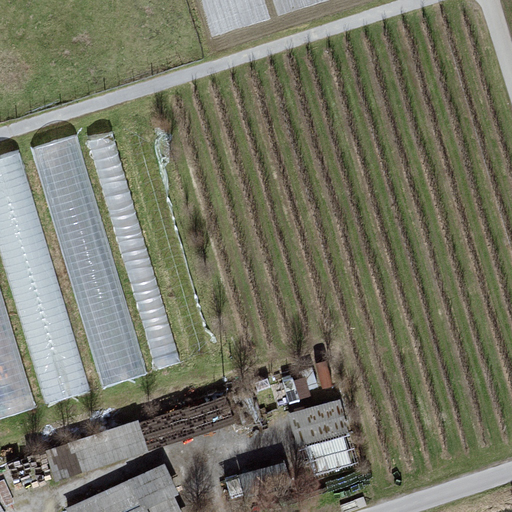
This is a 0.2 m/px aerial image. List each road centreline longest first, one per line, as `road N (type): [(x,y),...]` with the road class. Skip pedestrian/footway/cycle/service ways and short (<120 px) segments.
road 1 (track): [(422,0),(0,135)]
road 2 (track): [(511,472),(389,511)]
